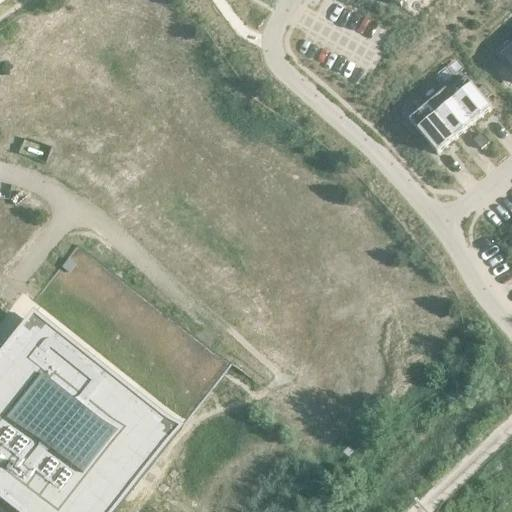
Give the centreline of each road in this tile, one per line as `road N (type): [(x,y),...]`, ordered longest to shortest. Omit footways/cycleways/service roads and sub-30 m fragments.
road 1 (tertiary): [(289,0),(268,42),(276,65),(439,225)]
road 2 (tertiary): [(511,331),(439,225)]
road 3 (unclassified): [(511,427),(423,511)]
